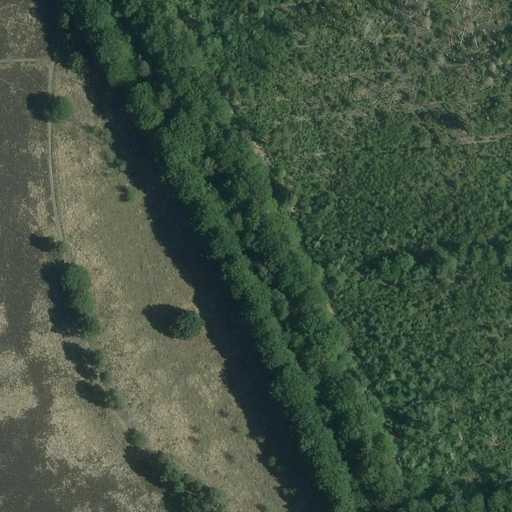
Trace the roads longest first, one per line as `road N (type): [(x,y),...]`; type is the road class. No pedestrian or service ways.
road 1 (track): [(348,511),(281,350),(88,0)]
road 2 (track): [(348,511),(511,494)]
